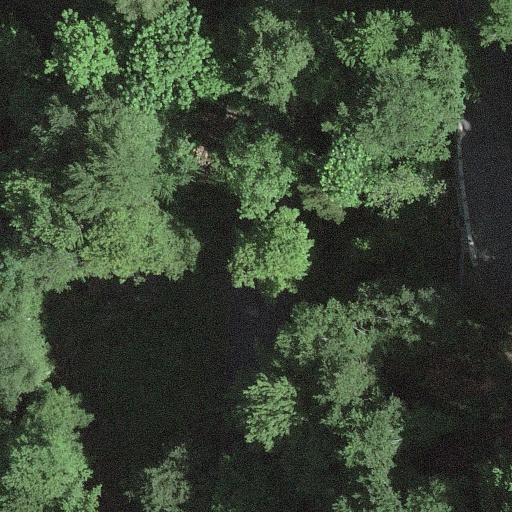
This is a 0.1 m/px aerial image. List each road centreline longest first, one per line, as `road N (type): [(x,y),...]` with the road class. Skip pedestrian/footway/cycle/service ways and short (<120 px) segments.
road 1 (tertiary): [(236,511),(294,0)]
road 2 (tertiary): [(478,0),(486,184),(494,213),(511,232)]
